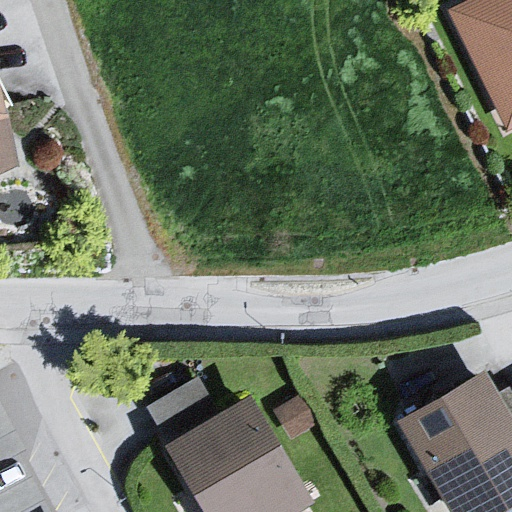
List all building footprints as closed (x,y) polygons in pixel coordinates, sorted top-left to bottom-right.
[(511,0),(461,0),(447,7),(506,127),(511,124),(511,0)] [(0,171),(18,165),(0,92),(0,171)] [(478,363),(394,412),(452,511),(478,511),(511,492),(511,420),(494,389),(478,363)] [(144,402),(164,436),(217,406),(197,371),(144,402)] [(511,385),(509,388),(505,382),(494,389),(511,420),(511,385)] [(164,436),(160,439),(202,511),(279,511),(307,496),(245,390),(217,406),(164,436)] [(300,391),(273,407),(289,435),(316,420),(300,391)]
